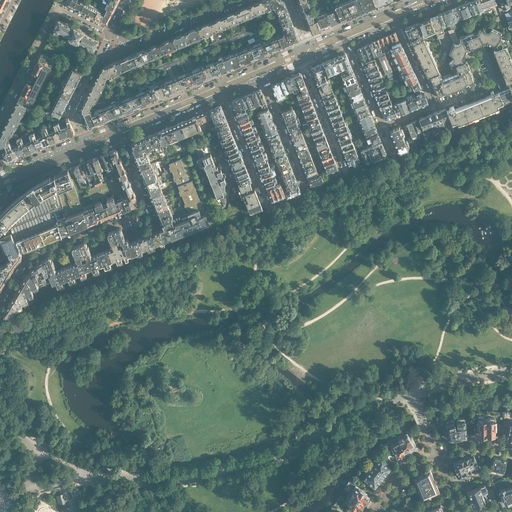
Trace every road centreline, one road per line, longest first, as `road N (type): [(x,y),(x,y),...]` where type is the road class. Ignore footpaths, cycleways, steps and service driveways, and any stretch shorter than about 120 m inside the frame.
road 1 (residential): [(119,136),(147,208),(36,253),(0,302)]
road 2 (secondary): [(296,48),(85,137)]
road 3 (residential): [(346,40),(382,129),(432,108)]
road 4 (residential): [(108,32),(136,45),(241,0)]
road 5 (residential): [(432,108),(495,80),(482,51),(451,48)]
road 6 (residential): [(0,122),(58,6)]
road 7 (secondary): [(4,192),(119,136)]
